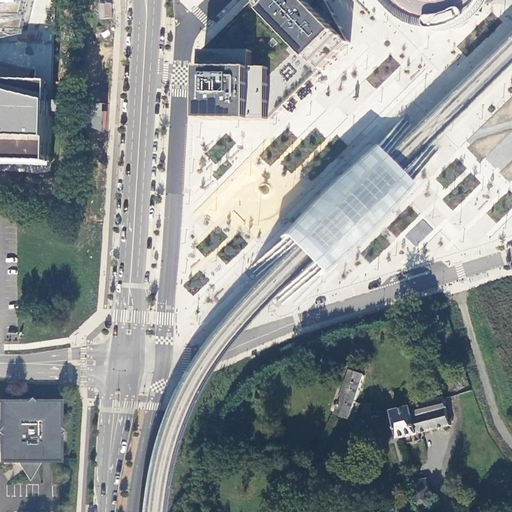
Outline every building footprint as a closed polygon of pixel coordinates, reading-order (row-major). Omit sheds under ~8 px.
[(0,0),(0,37),(27,33),(34,0),(0,0)] [(112,1),(110,1),(110,0),(98,0),(98,18),(111,19),(112,1)] [(352,43),(327,0),(257,0),(256,2),(203,52),(203,75),(203,120),(272,123),(352,43)] [(382,0),(388,6),(399,17),(408,24),(419,29),(426,31),(443,32),(457,30),(468,24),(478,17),(487,8),(490,3),(491,0),(382,0)] [(0,80),(0,165),(45,167),(52,167),(53,112),(54,82),(0,80)] [(377,148),(372,144),(280,236),(284,240),(288,243),(290,245),(296,251),(302,257),(310,265),(313,267),(319,273),(412,183),(409,180),(406,177),(403,175),(394,165),(389,160),(382,154),(380,151),(377,148)] [(511,192),(475,228),(485,239),(511,213),(511,192)] [(419,219),(407,238),(418,245),(431,227),(419,219)] [(352,418),(365,377),(354,374),(353,375),(352,380),(341,414),(352,418)] [(24,403),(0,403),(0,461),(18,462),(28,471),(36,462),(57,462),(57,437),(62,433),(57,428),(57,403),(31,403),(28,400),(24,403)] [(419,431),(451,424),(446,406),(445,400),(412,408),(419,431)] [(395,413),(402,441),(420,435),(419,431),(412,408),(395,413)] [(428,482),(416,483),(420,507),(433,506),(428,482)]
